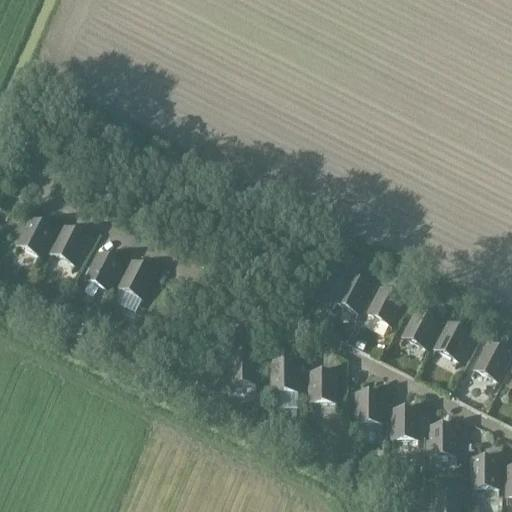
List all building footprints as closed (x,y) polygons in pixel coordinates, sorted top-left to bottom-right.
[(29,221),(15,250),(41,262),(56,234),(29,221)] [(62,229),(49,258),(75,271),(89,242),(62,229)] [(97,255),(83,283),(109,296),(122,268),(97,255)] [(131,264),(117,292),(143,305),(157,277),(131,264)] [(374,292),(347,278),(333,307),(359,319),(374,292)] [(405,304),(379,290),(365,319),(391,332),(405,304)] [(400,341),(424,353),(426,354),(441,327),(414,313),(400,341)] [(447,325),(433,353),(432,354),(458,367),(473,338),(447,325)] [(511,358),(486,345),(482,353),(472,374),(498,386),(511,359),(511,358)] [(228,389),(257,389),(258,357),(228,357),(228,389)] [(270,397),(299,396),(300,357),(269,357),(270,397)] [(308,408),(336,407),(337,375),(308,375),(308,408)] [(355,428),(383,428),(383,397),(354,396),(355,428)] [(420,413),(390,413),(390,427),(385,427),(385,442),(390,442),(390,445),(419,445),(420,413)] [(427,459),(428,461),(457,461),(458,430),(429,429),(428,444),(423,444),(423,459),(427,459)] [(470,461),(470,493),(500,494),(500,461),(470,461)] [(431,511),(461,511),(462,497),(432,497),(431,511)]
